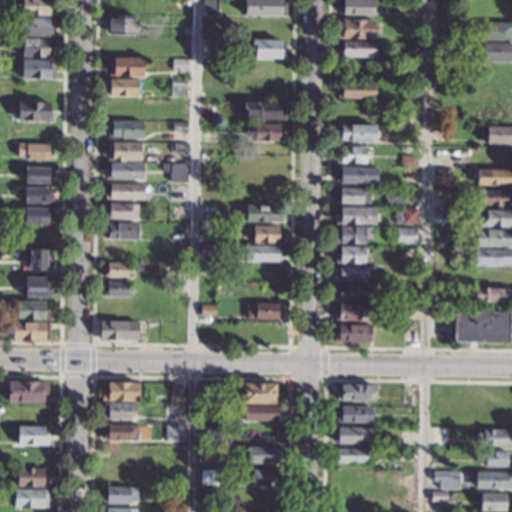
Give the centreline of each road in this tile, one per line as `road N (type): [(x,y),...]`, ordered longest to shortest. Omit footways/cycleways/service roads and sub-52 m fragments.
road 1 (residential): [(75,511),(82,0)]
road 2 (tertiary): [(511,366),(0,359)]
road 3 (residential): [(305,362),(313,0)]
road 4 (residential): [(304,511),(305,362)]
